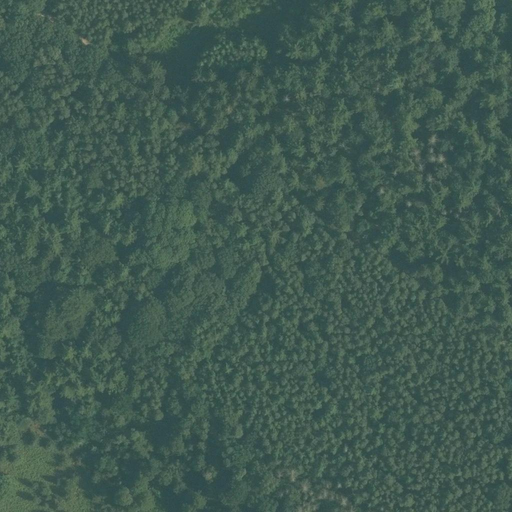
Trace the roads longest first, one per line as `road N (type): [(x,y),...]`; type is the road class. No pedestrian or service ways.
road 1 (track): [(25,0),(511,344)]
road 2 (track): [(511,123),(340,0)]
